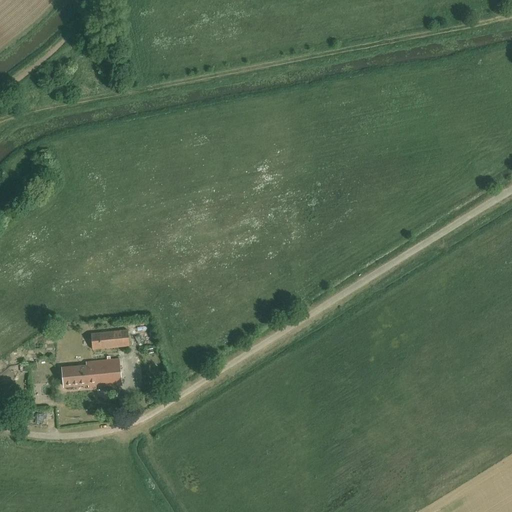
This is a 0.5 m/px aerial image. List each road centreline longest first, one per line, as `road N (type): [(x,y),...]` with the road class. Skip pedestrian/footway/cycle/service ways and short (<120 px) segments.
road 1 (unclassified): [(511,199),(143,423),(56,437),(0,425)]
road 2 (unknown): [(128,91),(511,22)]
